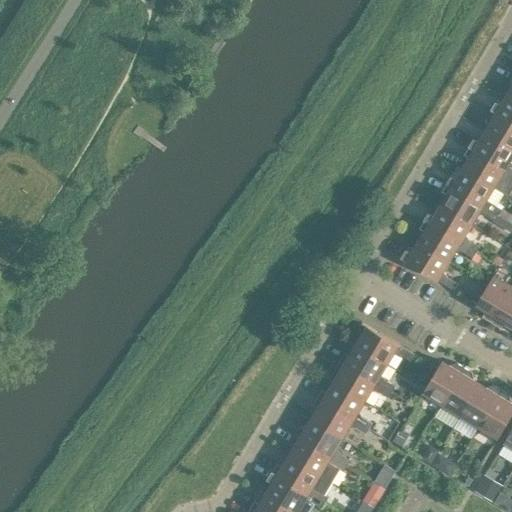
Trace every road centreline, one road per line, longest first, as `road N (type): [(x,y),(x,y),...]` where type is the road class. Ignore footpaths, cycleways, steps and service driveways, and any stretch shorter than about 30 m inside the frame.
road 1 (track): [(48,511),(283,190),(406,0)]
road 2 (residential): [(357,277),(511,15)]
road 3 (residential): [(200,511),(219,506),(357,277)]
road 4 (residential): [(511,368),(357,277)]
road 5 (unclassified): [(0,121),(74,0)]
